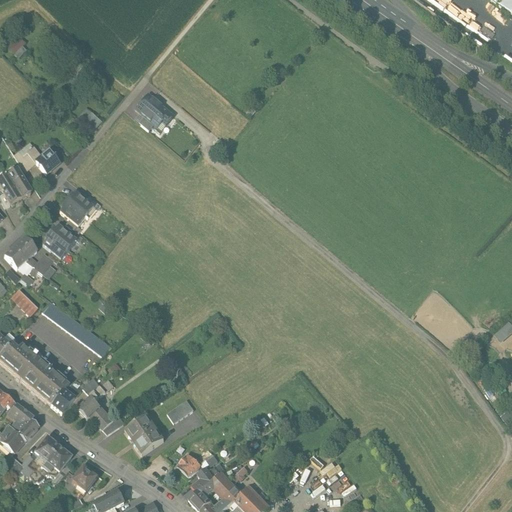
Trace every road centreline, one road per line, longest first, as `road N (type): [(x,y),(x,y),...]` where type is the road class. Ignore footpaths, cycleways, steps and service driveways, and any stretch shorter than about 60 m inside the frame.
road 1 (track): [(141,83),(214,141),(208,150),(221,167),(466,377),(499,421),(507,455),(461,511)]
road 2 (residential): [(0,249),(210,0)]
road 3 (residential): [(0,377),(58,430),(181,511)]
road 4 (secondary): [(403,28),(438,76),(511,131)]
